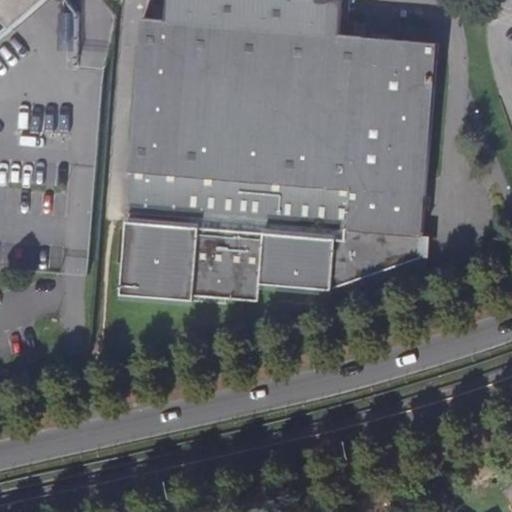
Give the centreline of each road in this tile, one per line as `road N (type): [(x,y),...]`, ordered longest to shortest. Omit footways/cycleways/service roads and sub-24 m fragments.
road 1 (primary): [(511,326),(350,375),(0,456)]
road 2 (primary): [(0,509),(303,440),(511,380)]
